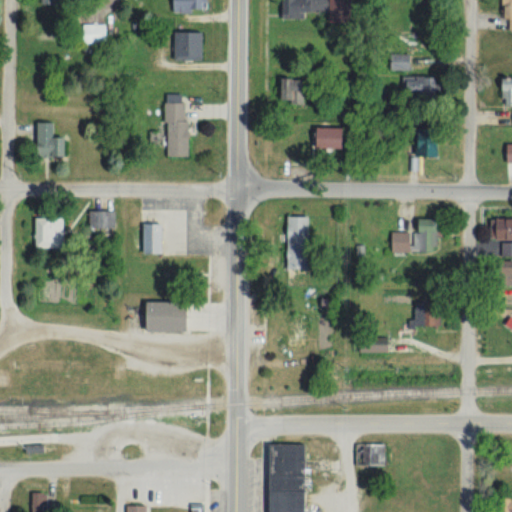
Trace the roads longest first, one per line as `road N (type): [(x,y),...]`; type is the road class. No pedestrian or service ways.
road 1 (tertiary): [(232,511),(236,0)]
road 2 (residential): [(464,511),(467,0)]
road 3 (residential): [(13,321),(5,301),(9,0)]
road 4 (residential): [(235,192),(511,194)]
road 5 (residential): [(511,426),(235,425)]
road 6 (residential): [(235,192),(0,194)]
road 7 (residential): [(233,465),(0,467)]
